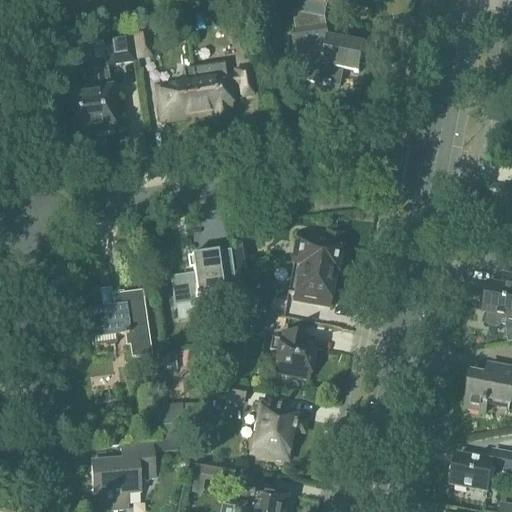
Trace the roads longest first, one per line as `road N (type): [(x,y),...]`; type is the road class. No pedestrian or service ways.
road 1 (residential): [(20,218),(386,167),(432,174)]
road 2 (primary): [(368,511),(432,174)]
road 3 (residential): [(37,511),(41,455),(20,218)]
road 4 (residential): [(20,218),(0,4)]
road 5 (primary): [(432,174),(465,0)]
